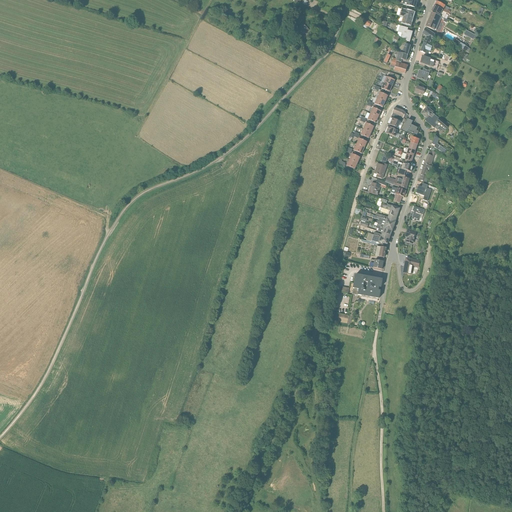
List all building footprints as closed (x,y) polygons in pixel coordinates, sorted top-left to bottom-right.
[(434,7),(446,13),(449,14),(450,11),(446,9),(446,7),(435,1),(433,6),(434,7)] [(437,15),(448,20),(444,18),(446,13),(434,7),(431,11),(439,15),(439,16),(437,15)] [(404,17),(412,20),(413,13),(402,10),(400,16),(404,17)] [(437,23),(439,18),(443,19),(444,22),(446,23),(448,20),(437,15),(432,13),(430,18),(434,20),(434,21),(437,23)] [(360,16),(358,19),(369,27),(371,23),(360,16)] [(402,23),(410,25),(412,20),(404,17),(402,23)] [(434,30),(437,23),(434,21),(434,20),(430,18),(426,27),(434,30)] [(301,34),(305,31),(307,29),(302,24),(297,30),(301,34)] [(402,32),(401,37),(409,42),(410,42),(408,41),(411,31),(407,30),(408,28),(400,25),(398,31),(402,32)] [(424,42),(429,45),(430,43),(431,42),(435,33),(425,28),(423,32),(428,36),(424,41),(424,42)] [(466,30),(464,34),(474,39),(476,35),(466,30)] [(424,42),(420,52),(427,54),(430,48),(428,47),(429,45),(424,42)] [(468,48),(458,42),(456,45),(460,48),(464,50),(466,52),(468,48)] [(401,63),(402,60),(406,61),(407,56),(405,54),(402,52),(402,53),(395,51),(395,55),(396,55),(395,59),(393,58),(393,60),(395,61),(397,63),(398,62),(401,63)] [(439,62),(422,57),(420,63),(437,68),(439,62)] [(404,74),(405,74),(408,66),(401,63),(398,62),(397,63),(395,61),(393,60),(392,62),(391,62),(389,67),(394,68),(393,70),(404,74)] [(419,71),(417,78),(426,81),(429,72),(423,70),(422,72),(419,71)] [(384,83),(392,86),(395,81),(387,77),(384,83)] [(381,89),(385,90),(389,92),(392,86),(384,83),(381,89)] [(440,85),(435,91),(441,95),(445,89),(440,85)] [(420,94),(423,95),(423,92),(428,94),(429,91),(417,87),(415,93),(419,94),(420,95),(420,94)] [(377,98),(385,102),(388,96),(380,92),(377,98)] [(374,104),(378,106),(382,108),(385,102),(377,98),(374,104)] [(426,107),(425,106),(421,103),(418,107),(423,111),(421,114),(427,119),(428,117),(430,119),(434,115),(432,114),(433,112),(426,107)] [(370,114),(378,117),(381,111),(373,108),(370,114)] [(402,120),(403,118),(405,113),(403,111),(394,108),(392,113),(393,113),(391,116),(402,120)] [(375,123),(378,117),(370,114),(367,120),(375,123)] [(428,117),(427,119),(425,121),(434,128),(437,124),(435,123),(439,119),(438,119),(434,115),(430,119),(428,117)] [(434,128),(437,130),(439,127),(445,131),(450,125),(446,122),(445,124),(439,118),(438,119),(439,119),(435,123),(437,124),(434,128)] [(392,119),(389,125),(399,129),(402,123),(392,119)] [(412,122),(408,120),(402,130),(411,134),(412,133),(416,135),(418,132),(416,131),(417,128),(413,126),(410,125),(411,123),(412,122)] [(363,129),(371,133),(374,127),(366,123),(363,129)] [(386,134),(391,135),(395,137),(398,131),(388,127),(386,134)] [(360,135),(364,137),(369,139),(371,133),(363,129),(360,135)] [(434,148),(445,154),(446,155),(448,150),(438,144),(440,140),(435,136),(436,136),(432,145),(432,144),(431,144),(432,145),(434,146),(434,148)] [(359,139),(356,145),(364,148),(367,142),(359,139)] [(364,148),(356,145),(353,150),(362,154),(364,148)] [(430,151),(425,164),(429,166),(429,167),(431,168),(436,153),(437,154),(438,151),(435,150),(435,149),(432,147),(431,151),(430,151)] [(385,153),(379,151),(375,162),(380,164),(385,153)] [(352,154),(349,160),(357,164),(360,158),(352,154)] [(357,164),(349,160),(346,166),(355,170),(357,164)] [(382,165),(377,164),(374,174),(377,175),(376,177),(382,179),(387,166),(386,164),(383,163),(382,165)] [(406,171),(411,172),(411,171),(412,171),(412,170),(412,169),(413,166),(403,163),(401,165),(398,164),(397,164),(393,163),(392,166),(399,168),(406,171)] [(429,166),(425,164),(421,175),(422,175),(420,180),(424,182),(426,178),(425,177),(429,167),(429,166)] [(398,187),(406,189),(409,179),(403,178),(402,180),(396,178),(395,180),(387,177),(385,182),(385,183),(388,184),(398,187)] [(385,183),(385,182),(377,179),(376,183),(375,184),(372,183),(371,187),(372,187),(370,192),(369,192),(368,193),(377,196),(381,186),(387,188),(388,184),(385,183)] [(427,202),(432,191),(427,189),(427,190),(418,186),(416,193),(424,197),(423,201),(427,202)] [(393,201),(395,202),(399,203),(402,197),(403,198),(405,191),(392,187),(390,192),(396,194),(393,201)] [(398,213),(399,209),(387,205),(387,206),(381,204),(380,207),(381,208),(383,208),(398,213)] [(413,215),(412,219),(419,221),(421,214),(423,215),(425,211),(413,207),(411,211),(415,212),(414,215),(413,215)] [(396,218),(398,213),(383,208),(381,208),(380,212),(389,215),(396,218)] [(379,220),(378,222),(393,227),(395,222),(380,217),(376,216),(375,218),(379,220)] [(378,222),(377,226),(392,231),(393,227),(378,222)] [(383,231),(382,233),(390,235),(391,231),(392,231),(377,226),(376,228),(383,231)] [(416,232),(408,230),(405,237),(405,238),(407,238),(406,242),(413,244),(416,232)] [(374,235),(373,237),(372,241),(379,243),(380,242),(387,244),(388,240),(374,235)] [(384,258),(386,248),(377,246),(376,253),(375,253),(375,256),(384,258)] [(411,275),(413,266),(420,267),(421,261),(406,258),(403,272),(403,273),(411,275)] [(382,269),(383,262),(375,260),(373,268),(382,269)] [(352,294),(379,299),(380,291),(378,291),(379,287),(381,288),(382,280),(355,275),(352,294)]
